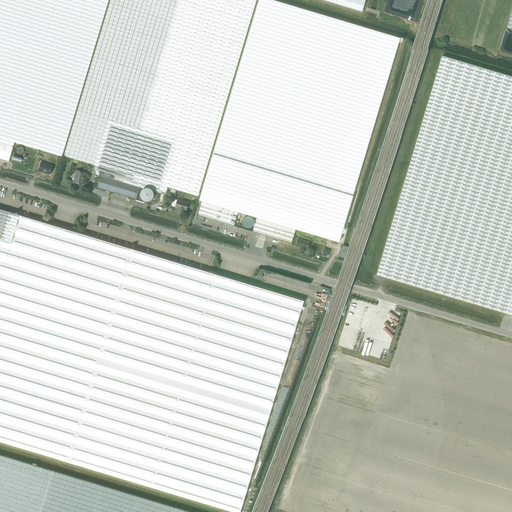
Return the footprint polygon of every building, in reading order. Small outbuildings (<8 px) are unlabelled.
[(0,0),(0,142),(13,146),(14,142),(62,156),(108,0),(0,0)] [(102,168),(100,175),(139,187),(165,195),(167,187),(197,196),(256,0),(110,0),(63,156),(94,165),(91,173),(96,174),(98,167),(102,168)] [(200,196),(199,200),(201,201),(237,212),(256,218),(295,229),(338,242),(339,237),(399,38),(387,35),(362,27),(270,0),(258,0),(251,27),(200,196)] [(323,0),(362,12),(365,0),(323,0)] [(511,76),(494,71),(443,56),(377,275),(504,313),(511,315),(511,314),(511,76)] [(0,158),(8,161),(13,146),(0,142),(0,158)] [(40,162),(37,171),(50,175),(53,165),(40,162)] [(76,162),(75,167),(86,170),(88,165),(76,162)] [(75,173),(73,182),(82,185),(83,180),(85,173),(76,170),(75,173)] [(135,199),(139,187),(100,175),(96,188),(135,199)] [(176,213),(183,215),(184,210),(186,211),(188,203),(177,200),(175,207),(177,208),(176,213)] [(201,201),(197,215),(233,226),(237,212),(201,201)] [(0,441),(67,462),(232,511),(239,511),(241,506),(248,483),(303,301),(131,249),(71,231),(54,226),(19,215),(0,209),(0,441)] [(256,218),(252,232),(291,243),(292,238),(295,229),(256,218)] [(298,238),(296,246),(300,247),(299,249),(305,251),(306,249),(307,249),(309,241),(298,238)] [(0,511),(189,511),(0,455),(0,511)]
